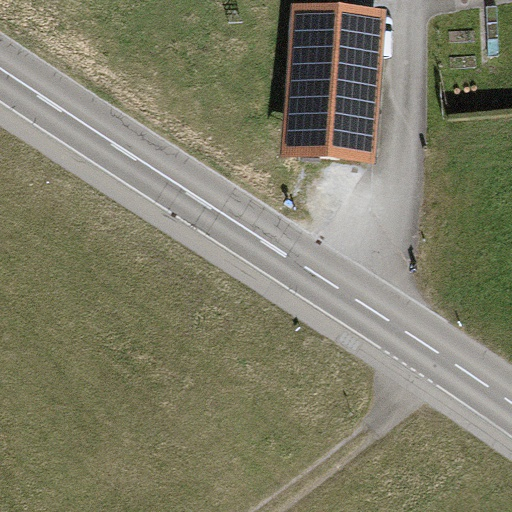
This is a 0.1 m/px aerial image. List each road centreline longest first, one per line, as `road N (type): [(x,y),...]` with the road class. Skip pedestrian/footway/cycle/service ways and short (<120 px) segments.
road 1 (secondary): [(0,67),(511,402)]
road 2 (track): [(376,312),(396,209),(409,0)]
road 3 (track): [(265,511),(448,359)]
